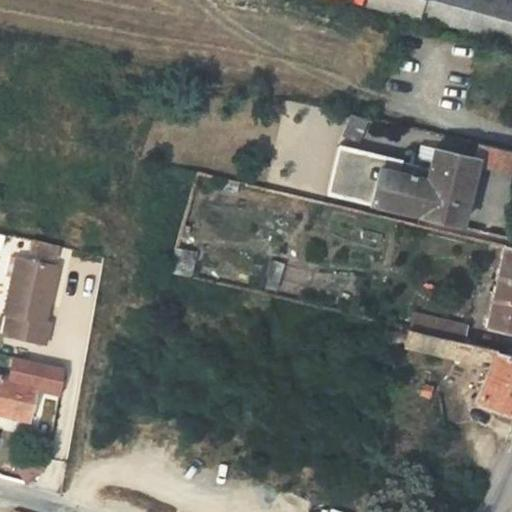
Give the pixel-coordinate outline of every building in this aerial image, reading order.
[(418,15),(511,42),(511,4),(497,0),(361,0),(360,2),(417,19),(418,15)] [(369,119),(349,114),(342,136),(359,143),(369,119)] [(316,191),(327,145),(292,137),(282,183),(316,191)] [(511,172),(511,152),(477,144),(474,158),(473,163),(511,172)] [(473,163),(474,158),(432,148),(428,164),(416,161),(415,164),(337,147),(327,192),(459,224),(473,163)] [(511,247),(504,245),(485,327),(511,332),(511,247)] [(168,272),(191,278),(196,258),(173,252),(172,258),(168,272)] [(168,272),(172,258),(159,255),(156,269),(168,272)] [(25,260),(15,257),(10,277),(20,279),(25,260)] [(281,286),(288,260),(276,257),(269,284),(281,286)] [(42,321),(54,266),(25,260),(20,279),(10,277),(2,314),(6,315),(1,334),(42,343),(47,322),(42,321)] [(437,324),(434,335),(464,342),(467,327),(438,320),(437,324)] [(434,335),(437,324),(430,323),(428,334),(434,335)] [(408,329),(402,328),(398,339),(404,341),(408,329)] [(464,342),(434,335),(428,334),(408,329),(404,341),(403,347),(433,354),(477,365),(478,359),(491,362),(475,404),(511,415),(511,355),(495,351),(495,349),(464,342)] [(12,357),(7,377),(37,385),(58,390),(62,368),(12,357)] [(0,413),(29,420),(37,385),(7,377),(0,375),(0,413)] [(427,386),(426,386),(424,386),(422,387),(421,387),(420,389),(419,391),(419,393),(419,395),(421,396),(423,397),(425,398),(428,397),(429,396),(431,394),(431,392),(430,389),(429,387),(427,386)]
